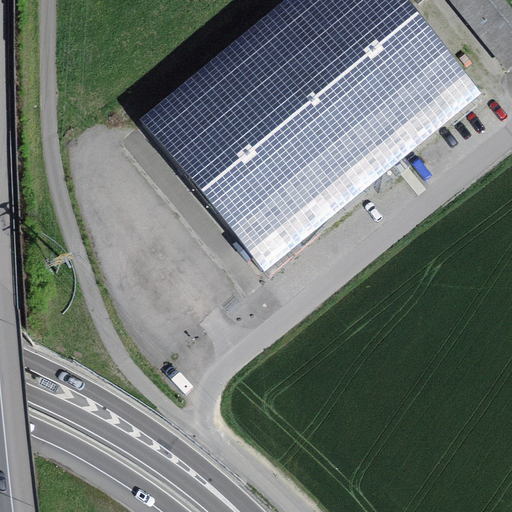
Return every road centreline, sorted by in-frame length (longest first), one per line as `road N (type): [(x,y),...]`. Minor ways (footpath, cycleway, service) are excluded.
road 1 (motorway): [(254,511),(140,420),(0,348)]
road 2 (motorway): [(220,511),(126,442),(0,381)]
road 3 (motorway): [(0,413),(79,448),(176,511)]
